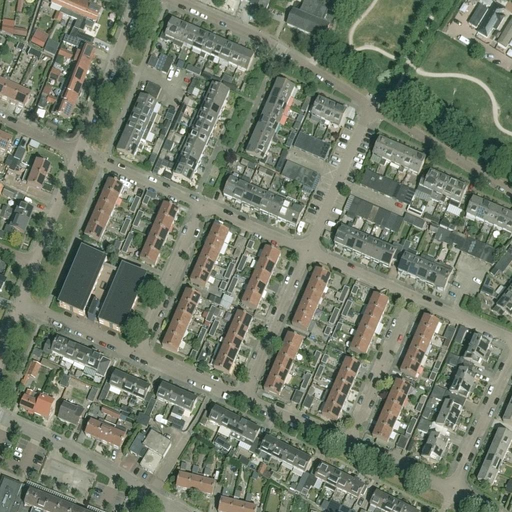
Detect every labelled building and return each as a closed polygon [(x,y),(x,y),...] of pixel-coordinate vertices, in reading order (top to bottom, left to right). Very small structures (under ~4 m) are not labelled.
[(61,10),(65,0),(51,0),(49,5),(61,10)] [(72,15),(77,2),(71,0),(65,0),(61,10),(72,15)] [(265,13),(270,0),(235,0),(241,3),(242,0),(245,0),(245,1),(248,3),(248,0),(249,0),(252,1),(250,6),(265,13)] [(333,28),(335,8),(317,0),(305,0),(300,14),(293,11),(286,26),(322,41),(329,26),(333,28)] [(508,4),(501,0),(497,0),(496,3),(505,9),(508,4)] [(83,19),(88,7),(77,2),(72,15),(78,17),(76,22),(78,23),(76,26),(82,29),(84,25),(81,24),(83,19)] [(480,4),(468,23),(476,28),(487,9),(480,4)] [(491,5),(475,32),(487,39),(493,29),(497,32),(505,18),(502,16),(504,13),(491,5)] [(94,24),(99,12),(88,7),(83,19),(94,24)] [(511,20),(495,44),(506,50),(511,40),(511,20)] [(174,43),(181,25),(182,24),(179,23),(178,24),(172,21),(167,34),(163,32),(160,40),(167,43),(169,42),(170,41),(174,43)] [(183,47),(190,29),(190,28),(188,27),(188,28),(181,25),(174,43),(183,47)] [(26,31),(14,29),(13,36),(25,38),(26,31)] [(192,50),(199,33),(199,32),(197,31),(197,32),(190,29),(183,47),(192,50)] [(201,54),(208,37),(209,36),(206,35),(206,36),(199,33),(192,50),(201,54)] [(446,38),(459,44),(461,39),(449,33),(446,38)] [(30,44),(42,49),(45,43),(33,37),(30,44)] [(88,46),(64,37),(62,43),(80,51),(81,49),(86,51),(88,46)] [(210,58),(217,41),(217,40),(215,39),(215,40),(208,37),(201,54),(199,59),(204,61),(206,56),(210,58)] [(48,41),(43,52),(54,57),(56,51),(48,47),(51,42),(48,41)] [(219,62),(227,45),(226,44),(224,43),(217,41),(210,58),(208,63),(213,65),(215,60),(219,62)] [(22,53),(25,48),(18,45),(15,50),(22,53)] [(228,66),(236,49),(235,48),(236,47),(233,46),(233,47),(227,45),(219,62),(228,66)] [(88,66),(93,54),(86,51),(81,49),(80,51),(79,54),(74,53),(73,55),(72,59),(88,66)] [(237,70),(245,52),(244,52),(244,51),(242,50),(242,51),(236,49),(228,66),(237,70)] [(27,56),(33,58),(36,53),(29,50),(27,56)] [(246,74),(254,56),(253,56),(254,55),(251,54),(251,55),(245,52),(237,70),(246,74)] [(42,56),(36,53),(33,58),(39,61),(42,56)] [(161,73),(167,58),(161,56),(158,62),(154,71),(161,73)] [(167,76),(173,61),(167,58),(161,73),(167,76)] [(84,77),(88,66),(72,59),(71,62),(70,63),(75,65),(72,72),(84,77)] [(154,71),(158,62),(151,59),(148,68),(154,71)] [(80,88),(84,77),(72,72),(67,83),(80,88)] [(49,76),(48,80),(57,84),(60,76),(56,75),(55,78),(49,76)] [(192,81),(190,88),(195,90),(198,83),(192,81)] [(291,99),(295,90),(277,82),(277,83),(276,83),(275,85),(276,86),(273,92),(291,99)] [(75,99),(80,88),(67,83),(63,95),(75,99)] [(153,115),(157,106),(155,104),(161,90),(148,84),(142,99),(140,98),(140,99),(139,98),(138,101),(139,101),(136,107),(153,115)] [(12,104),(18,90),(7,85),(1,99),(12,104)] [(240,92),(236,90),(237,89),(230,86),(228,90),(243,97),(247,86),(245,86),(244,85),(240,92)] [(227,100),(229,94),(212,86),(208,96),(225,103),(226,103),(228,101),(227,100)] [(23,109),(30,95),(18,90),(12,104),(23,109)] [(287,108),(291,99),(273,92),(272,92),(271,94),(272,95),(269,101),(287,108)] [(223,109),(225,103),(208,96),(204,94),(202,99),(206,100),(204,105),(222,112),(223,112),(224,110),(223,109)] [(71,110),(75,99),(63,95),(61,100),(56,98),(55,100),(54,103),(59,105),(59,106),(71,110)] [(49,105),(51,99),(47,97),(46,100),(41,98),(37,108),(43,111),(46,104),(49,105)] [(320,121),(328,104),(327,104),(328,103),(325,102),(325,103),(319,100),(311,117),(320,121)] [(283,117),(287,108),(269,101),(268,101),(267,103),(268,104),(265,110),(283,117)] [(67,121),(71,110),(59,106),(59,105),(54,103),(53,107),(50,115),(67,121)] [(329,125),(337,108),(336,108),(337,107),(334,106),(334,107),(328,104),(320,121),(319,125),(323,127),(325,123),(329,125)] [(219,118),(222,112),(204,105),(200,114),(218,121),(219,121),(220,119),(219,118)] [(157,116),(153,115),(136,107),(136,108),(135,107),(134,110),(135,110),(132,116),(153,125),(157,116)] [(341,123),(346,112),(345,112),(346,111),(343,110),(343,111),(337,108),(329,125),(336,128),(339,129),(341,123)] [(279,126),(283,117),(265,110),(264,110),(263,112),(264,113),(261,119),(279,126)] [(171,122),(175,113),(170,111),(166,120),(171,122)] [(218,121),(200,114),(196,112),(192,121),(214,130),(215,130),(216,128),(215,127),(218,121)] [(153,125),(132,116),(132,117),(131,116),(130,119),(131,119),(128,125),(146,133),(149,134),(153,125)] [(275,135),(279,126),(261,119),(260,119),(259,121),(260,122),(257,128),(275,135)] [(214,130),(192,121),(188,130),(189,130),(192,132),(210,139),(211,139),(212,137),(211,136),(214,130)] [(45,126),(55,131),(57,127),(47,122),(45,126)] [(142,142),(146,133),(128,125),(128,126),(127,125),(126,128),(127,128),(124,134),(142,142)] [(273,140),(275,135),(257,128),(256,128),(255,130),(256,131),(254,137),(271,144),(276,147),(278,142),(273,140)] [(210,139),(192,132),(189,130),(185,139),(188,141),(206,148),(207,149),(208,146),(207,145),(210,139)] [(140,146),(142,142),(124,134),(124,135),(123,134),(122,137),(123,137),(120,143),(138,151),(141,153),(143,148),(140,146)] [(300,151),(306,137),(300,134),(293,149),(300,151)] [(0,152),(5,154),(11,141),(0,135),(0,152)] [(267,153),(271,144),(254,137),(253,137),(251,139),(252,140),(250,146),(267,153)] [(306,154),(312,139),(306,137),(300,151),(306,154)] [(312,157),(318,142),(312,139),(306,154),(312,157)] [(381,161),(389,144),(389,143),(387,142),(386,143),(380,140),(377,147),(372,157),(381,161)] [(203,154),(206,148),(188,141),(185,150),(202,157),(203,157),(204,155),(203,154)] [(318,159),(324,145),(318,142),(312,157),(318,159)] [(30,143),(27,149),(36,153),(39,147),(30,143)] [(133,160),(138,151),(120,143),(120,144),(119,143),(118,146),(119,146),(116,152),(128,158),(133,160)] [(391,165),(398,148),(398,147),(396,146),(395,147),(389,144),(381,161),(380,165),(384,167),(386,163),(391,165)] [(324,162),(331,147),(324,145),(318,159),(324,162)] [(265,157),(267,153),(250,146),(249,146),(248,148),(248,149),(246,155),(261,161),(259,164),(265,167),(268,159),(265,157)] [(13,159),(18,162),(21,163),(26,152),(18,148),(13,159)] [(202,157),(185,150),(180,148),(178,152),(183,154),(181,158),(177,156),(177,157),(198,166),(199,166),(200,164),(199,163),(202,157)] [(399,169),(407,152),(407,151),(404,150),(404,151),(398,148),(391,165),(399,169)] [(408,173),(416,156),(416,155),(414,154),(413,155),(407,152),(399,169),(398,173),(403,175),(404,171),(408,173)] [(49,167),(45,166),(47,160),(37,156),(31,174),(44,179),(49,167)] [(418,177),(425,160),(425,159),(423,158),(422,159),(416,156),(408,173),(418,177)] [(8,169),(13,159),(8,157),(4,167),(8,169)] [(195,173),(198,166),(177,157),(175,161),(179,162),(177,167),(177,168),(194,175),(195,175),(196,173),(195,173)] [(8,169),(7,171),(13,174),(18,162),(13,159),(8,169)] [(160,169),(163,162),(159,160),(152,174),(156,176),(159,168),(160,169)] [(287,180),(293,166),(287,163),(281,178),(287,180)] [(177,168),(177,167),(170,164),(168,170),(174,173),(173,177),(191,185),(192,182),(192,181),(194,175),(177,168)] [(293,183),(300,168),(293,166),(287,180),(293,183)] [(299,186),(306,171),(300,168),(293,183),(299,186)] [(306,188),(312,174),(306,171),(299,186),(306,188)] [(44,179),(31,174),(26,172),(22,183),(26,185),(40,191),(44,179)] [(366,189),(372,174),(366,172),(360,187),(366,189)] [(432,195),(440,177),(439,177),(439,176),(437,175),(437,176),(430,173),(428,178),(424,176),(417,192),(430,198),(431,197),(432,195)] [(232,201),(240,184),(242,178),(238,177),(236,182),(231,180),(232,176),(227,174),(221,187),(227,189),(223,197),(224,198),(223,198),(226,200),(226,199),(232,201)] [(312,191),(318,176),(312,174),(306,188),(312,191)] [(372,192),(379,177),(372,174),(366,189),(372,192)] [(378,195),(385,180),(379,177),(372,192),(378,195)] [(439,203),(448,181),(448,180),(446,179),(445,180),(440,177),(432,195),(431,197),(430,198),(430,199),(439,203)] [(385,197),(391,183),(385,180),(378,195),(385,197)] [(118,199),(123,188),(108,181),(108,182),(104,193),(118,199)] [(249,188),(251,183),(247,181),(245,186),(240,184),(232,201),(233,202),(232,202),(235,204),(235,203),(241,205),(249,188)] [(450,202),(457,185),(457,184),(455,183),(455,184),(448,181),(439,203),(444,205),(446,201),(450,202)] [(391,200),(397,185),(391,183),(385,197),(391,200)] [(397,203),(403,188),(397,185),(391,200),(397,203)] [(457,211),(467,189),(466,189),(467,188),(464,187),(464,188),(457,185),(450,202),(448,207),(457,211)] [(250,209),(258,192),(249,188),(241,205),(241,206),(244,208),(245,207),(250,209)] [(403,205),(409,191),(403,188),(397,203),(403,205)] [(1,196),(11,200),(14,193),(4,189),(1,196)] [(410,207),(416,193),(409,191),(403,205),(409,208),(410,207)] [(259,213),(267,196),(258,192),(250,209),(251,209),(250,210),(253,211),(259,213)] [(113,210),(114,210),(118,200),(119,199),(118,199),(104,193),(103,193),(99,204),(113,210)] [(276,200),(277,196),(268,193),(267,196),(259,213),(260,213),(259,214),(262,215),(262,214),(268,217),(276,200)] [(277,221),(285,204),(286,200),(277,196),(276,200),(268,217),(269,217),(268,218),(271,219),(271,218),(277,221)] [(286,225),(294,208),(296,203),(287,199),(286,200),(285,204),(277,221),(278,221),(277,222),(280,223),(280,222),(286,225)] [(354,217),(360,202),(354,199),(348,214),(354,217)] [(475,221),(482,203),(483,202),(480,201),(479,202),(473,199),(466,217),(475,221)] [(360,219),(367,205),(360,202),(354,217),(360,219)] [(484,225),(491,207),(491,206),(489,205),(488,206),(482,203),(475,221),(484,225)] [(109,221),(113,211),(114,210),(113,210),(99,204),(98,204),(99,204),(94,215),(109,221)] [(366,222),(373,208),(367,205),(360,219),(366,222)] [(27,224),(32,212),(18,206),(13,218),(27,224)] [(173,223),(178,213),(178,212),(163,206),(163,207),(159,217),(173,223)] [(289,226),(296,229),(305,208),(301,206),(299,210),(294,208),(286,225),(287,225),(286,226),(289,227),(289,226)] [(8,215),(10,210),(3,207),(1,213),(8,215)] [(409,208),(407,212),(420,218),(423,212),(410,207),(409,208)] [(493,229),(500,211),(500,210),(498,209),(497,210),(491,207),(484,225),(493,229)] [(372,225),(379,210),(373,208),(366,222),(372,225)] [(379,228),(385,213),(379,210),(372,225),(379,228)] [(502,232),(509,215),(509,214),(507,213),(506,214),(500,211),(493,229),(502,232)] [(385,230),(391,216),(385,213),(379,228),(385,230)] [(13,218),(8,215),(6,220),(12,222),(9,228),(6,227),(4,233),(16,238),(18,232),(23,234),(27,224),(13,218)] [(104,232),(108,222),(109,222),(109,221),(94,215),(93,215),(94,215),(89,226),(104,232)] [(501,237),(509,241),(511,234),(511,216),(509,215),(502,232),(503,233),(501,237)] [(391,233),(397,218),(391,216),(385,230),(391,233)] [(169,234),(173,224),(174,223),(173,223),(159,217),(158,217),(158,218),(154,228),(153,228),(169,234)] [(403,223),(404,221),(397,218),(391,233),(397,236),(403,223)] [(422,231),(425,224),(416,220),(413,227),(422,231)] [(343,250),(351,232),(353,227),(349,225),(347,231),(342,228),(334,246),(335,246),(334,247),(337,248),(337,247),(343,250)] [(99,243),(104,233),(104,232),(89,226),(89,227),(84,237),(99,244),(99,243)] [(224,244),(228,234),(229,234),(229,233),(214,227),(213,228),(214,228),(209,238),(224,245),(224,244)] [(164,245),(168,235),(169,235),(169,234),(153,228),(154,229),(149,239),(164,245)] [(352,254),(360,236),(351,232),(343,250),(344,250),(343,251),(346,252),(346,251),(352,254)] [(361,258),(369,240),(360,236),(352,254),(353,254),(352,255),(355,256),(355,255),(361,258)] [(219,255),(223,245),(224,245),(209,238),(208,239),(209,239),(205,249),(204,249),(219,256),(220,255),(219,255)] [(241,252),(246,241),(238,238),(233,249),(236,250),(241,252)] [(461,253),(466,242),(456,238),(454,242),(453,245),(457,247),(456,250),(461,253)] [(467,256),(473,241),(467,238),(467,240),(466,242),(461,253),(467,256)] [(159,256),(163,246),(164,246),(164,245),(149,239),(149,240),(144,250),(159,256)] [(370,261),(378,244),(369,240),(361,258),(362,258),(361,259),(364,260),(364,259),(370,261)] [(473,258),(480,244),(473,241),(467,256),(473,258)] [(128,250),(130,244),(126,242),(121,253),(125,255),(128,250)] [(406,243),(403,249),(401,254),(399,259),(403,261),(398,273),(398,274),(398,275),(401,276),(401,275),(407,277),(415,260),(417,254),(408,251),(411,245),(406,243)] [(379,265),(387,248),(378,244),(370,261),(371,262),(370,263),(373,264),(373,263),(379,265)] [(480,261),(486,246),(480,244),(473,258),(480,261)] [(401,254),(403,249),(394,245),(391,250),(387,248),(379,265),(380,266),(379,266),(382,268),(382,267),(389,269),(396,252),(401,254)] [(486,264),(492,249),(486,246),(480,261),(486,264)] [(214,267),(214,266),(219,256),(204,249),(204,250),(200,260),(199,260),(214,267)] [(275,266),(280,256),(265,249),(265,250),(261,260),(260,260),(260,261),(275,267),(276,267),(275,266)] [(498,252),(492,249),(486,264),(492,266),(498,252)] [(154,267),(159,257),(159,256),(144,250),(144,251),(140,261),(139,261),(154,268),(155,267),(154,267)] [(84,317),(101,276),(107,261),(83,251),(72,279),(71,279),(60,307),(84,317)] [(510,257),(506,254),(502,259),(506,263),(510,257)] [(416,281),(423,264),(426,258),(422,256),(419,262),(415,260),(407,277),(407,278),(410,280),(410,279),(416,281)] [(212,273),(214,267),(215,267),(214,266),(214,267),(199,260),(199,261),(195,271),(194,271),(210,278),(215,280),(217,275),(212,273)] [(270,278),(275,267),(275,268),(275,267),(260,261),(256,272),(256,271),(255,272),(271,278),(270,278)] [(498,272),(503,266),(499,263),(494,269),(498,272)] [(425,285),(433,268),(423,264),(416,281),(416,282),(419,284),(419,283),(425,285)] [(434,289),(444,267),(445,266),(440,264),(439,266),(434,264),(433,268),(425,285),(425,286),(427,287),(428,286),(434,289)] [(457,272),(455,270),(453,275),(451,275),(453,271),(444,267),(434,289),(434,290),(436,291),(437,290),(443,293),(447,284),(451,285),(457,272)] [(135,306),(146,279),(147,278),(123,268),(105,309),(99,324),(123,334),(135,306)] [(494,278),(498,272),(494,269),(490,275),(494,278)] [(205,288),(209,278),(210,279),(210,278),(194,271),(194,272),(195,272),(190,282),(190,283),(205,289),(205,288)] [(326,288),(330,278),(331,278),(331,277),(316,271),(315,271),(316,272),(311,282),(326,289),(326,288)] [(266,289),(270,279),(271,279),(271,278),(255,272),(256,272),(251,282),(251,283),(266,289)] [(321,300),(321,299),(325,289),(326,289),(326,288),(326,289),(311,282),(311,283),(306,293),(321,300)] [(261,300),(265,290),(266,290),(266,289),(251,283),(250,283),(251,283),(247,293),(246,294),(261,300)] [(494,294),(488,289),(483,287),(480,294),(492,299),(494,294)] [(511,295),(508,293),(504,290),(498,298),(511,307),(511,295)] [(181,303),(196,310),(196,309),(200,299),(201,299),(201,298),(186,292),(186,293),(181,303)] [(256,311),(261,301),(261,300),(246,294),(247,293),(243,292),(241,296),(245,298),(242,305),(241,305),(256,312),(257,311),(256,311)] [(316,310),(321,300),(321,301),(322,300),(321,299),(321,300),(306,293),(306,294),(302,304),(317,311),(316,310)] [(223,296),(221,302),(227,305),(230,299),(223,296)] [(384,313),(388,303),(389,303),(389,302),(374,296),(373,296),(373,297),(369,307),(384,314),(384,313)] [(511,307),(498,298),(496,301),(499,304),(493,313),(501,319),(504,315),(511,320),(511,319),(511,307)] [(211,299),(209,305),(218,309),(220,303),(211,299)] [(191,320),(195,310),(196,310),(181,303),(181,304),(177,314),(177,315),(191,321),(192,320),(191,320)] [(312,321),(316,311),(317,311),(302,304),(301,304),(301,305),(297,315),(312,322),(312,321)] [(94,322),(100,307),(95,305),(88,320),(94,322)] [(379,324),(383,314),(384,314),(369,307),(368,308),(369,308),(364,318),(378,325),(379,325),(379,324)] [(225,313),(224,313),(219,311),(216,310),(213,317),(221,321),(225,313)] [(186,331),(191,321),(177,315),(177,314),(176,314),(176,315),(172,325),(172,326),(187,332),(187,331),(186,331)] [(247,331),(252,321),(237,314),(237,315),(233,325),(232,325),(248,332),(247,331)] [(307,333),(311,323),(312,323),(312,322),(297,315),(296,316),(297,316),(292,326),(292,327),(307,333)] [(220,324),(221,321),(213,317),(211,321),(214,322),(211,329),(216,332),(219,324),(220,324)] [(374,335),(378,325),(364,318),(364,319),(360,329),(359,329),(374,336),(374,335)] [(434,335),(438,325),(439,325),(439,324),(424,318),(423,318),(424,318),(419,329),(434,335)] [(182,342),(186,332),(187,332),(172,326),(172,325),(171,326),(172,326),(167,336),(167,337),(182,343),(182,342)] [(243,343),(247,332),(247,333),(248,332),(232,325),(232,326),(228,336),(228,337),(243,343)] [(451,343),(455,331),(448,328),(443,339),(446,341),(451,343)] [(460,346),(467,330),(461,328),(454,344),(460,346)] [(203,339),(207,331),(202,329),(198,337),(203,339)] [(369,346),(374,336),(359,329),(359,330),(355,340),(354,340),(370,347),(370,346),(369,346)] [(429,346),(434,336),(434,335),(419,329),(418,330),(419,330),(415,340),(414,340),(429,347),(429,346)] [(177,353),(181,343),(182,343),(167,337),(167,336),(167,337),(163,347),(162,347),(162,348),(177,354),(177,353)] [(298,353),(302,343),(303,343),(303,342),(288,336),(283,347),(298,354),(298,353)] [(238,353),(242,343),(243,343),(228,337),(224,347),(223,348),(238,354),(238,353)] [(483,338),(481,342),(490,346),(492,341),(490,340),(483,338)] [(487,353),(489,347),(493,348),(494,348),(493,347),(490,346),(481,342),(473,339),(470,340),(471,343),(468,350),(489,359),(490,354),(487,353)] [(63,359),(69,345),(58,340),(56,345),(48,342),(43,353),(52,357),(53,355),(63,359)] [(365,357),(369,347),(370,347),(354,340),(354,341),(350,351),(349,352),(365,358),(365,357)] [(424,357),(429,347),(414,340),(414,341),(410,351),(409,351),(424,357)] [(74,364),(80,350),(69,345),(63,359),(74,364)] [(233,364),(237,355),(238,355),(238,354),(223,348),(224,347),(223,347),(223,348),(219,358),(219,359),(233,365),(234,364),(233,364)] [(293,364),(297,354),(298,354),(283,347),(283,348),(279,358),(278,358),(293,365),(293,364)] [(85,369),(91,355),(80,350),(74,364),(85,369)] [(487,363),(489,359),(468,350),(465,357),(462,358),(463,361),(484,370),(480,368),(483,362),(487,363)] [(210,354),(206,353),(202,351),(197,363),(205,366),(210,354)] [(420,368),(424,358),(425,357),(424,357),(409,351),(409,352),(405,362),(420,369),(420,368)] [(108,368),(100,365),(103,360),(91,355),(85,369),(96,374),(96,375),(104,379),(108,368)] [(460,360),(449,355),(447,360),(458,365),(460,360)] [(228,376),(233,365),(219,359),(219,358),(215,357),(212,361),(217,363),(214,370),(213,369),(213,370),(228,376),(229,376),(228,376)] [(288,375),(293,365),(278,358),(278,359),(274,369),(273,369),(289,376),(289,375),(288,375)] [(456,370),(458,365),(447,360),(444,365),(456,370)] [(57,373),(59,368),(43,361),(40,366),(57,373)] [(356,378),(360,368),(361,368),(361,367),(345,361),(346,362),(341,372),(356,379),(356,378)] [(415,379),(419,369),(420,369),(405,362),(404,363),(405,363),(400,373),(415,380),(415,379)] [(35,380),(40,367),(34,364),(28,377),(35,380)] [(470,376),(472,371),(458,365),(456,370),(456,373),(459,371),(470,376)] [(284,386),(288,376),(289,376),(273,369),(273,370),(269,380),(268,380),(284,387),(284,386)] [(473,385),(475,379),(479,381),(479,380),(470,376),(459,371),(456,373),(457,376),(454,383),(475,391),(476,387),(473,385)] [(351,389),(355,379),(356,379),(341,372),(340,373),(341,373),(336,383),(351,390),(351,389)] [(121,394),(127,379),(116,375),(110,389),(121,394)] [(65,389),(70,379),(63,376),(59,386),(65,389)] [(132,398),(138,384),(127,379),(121,394),(132,398)] [(279,397),(283,387),(284,387),(268,380),(268,381),(269,381),(264,391),(279,398),(279,397)] [(406,400),(410,389),(411,390),(411,389),(396,382),(396,383),(391,393),(391,394),(406,400)] [(346,400),(351,390),(336,383),(336,384),(332,394),(331,394),(331,395),(332,394),(346,401),(347,400),(346,400)] [(473,396),(475,391),(454,383),(451,390),(448,391),(449,394),(470,403),(470,402),(466,401),(469,394),(473,396)] [(144,403),(150,389),(138,384),(132,398),(129,406),(134,408),(138,401),(144,403)] [(168,405),(175,391),(163,386),(157,401),(168,405)] [(446,392),(435,387),(432,393),(444,398),(446,392)] [(93,404),(98,392),(92,389),(87,402),(93,404)] [(173,425),(186,396),(175,391),(168,405),(174,408),(168,423),(173,425)] [(38,404),(41,398),(33,395),(27,392),(25,398),(24,398),(20,409),(34,415),(38,404)] [(299,407),(304,395),(296,392),(291,403),(299,407)] [(103,405),(108,395),(102,393),(98,403),(103,405)] [(444,398),(432,393),(430,398),(442,403),(444,398)] [(342,411),(346,401),(332,394),(331,395),(327,405),(326,406),(327,406),(341,412),(342,412),(342,411)] [(401,411),(406,401),(406,400),(391,394),(387,405),(401,411),(402,411),(401,411)] [(191,415),(197,401),(186,396),(173,425),(183,429),(185,424),(180,422),(185,412),(191,415)] [(309,411),(314,400),(311,399),(307,397),(302,408),(309,411)] [(52,410),(54,403),(41,398),(38,404),(34,415),(48,420),(52,410)] [(150,419),(154,409),(157,403),(151,400),(144,417),(150,419)] [(396,422),(401,412),(401,411),(387,405),(386,404),(386,405),(382,416),(382,415),(382,416),(397,422),(396,422)] [(459,418),(461,412),(465,413),(445,404),(442,405),(443,409),(440,415),(460,424),(462,420),(459,418)] [(76,429),(83,412),(77,409),(76,411),(64,406),(58,421),(76,429)] [(337,423),(341,412),(327,406),(322,416),(322,417),(337,423)] [(220,429),(227,415),(216,409),(212,416),(205,413),(199,425),(204,428),(207,422),(220,429)] [(511,427),(511,412),(508,411),(502,423),(511,427)] [(231,434),(238,420),(227,415),(220,429),(231,434)] [(458,429),(460,424),(440,415),(437,422),(434,424),(435,427),(455,436),(456,435),(452,433),(455,427),(458,429)] [(146,429),(150,420),(140,416),(136,425),(146,429)] [(392,433),(396,423),(397,422),(382,416),(381,416),(382,416),(377,427),(392,433)] [(240,443),(248,426),(238,420),(231,434),(231,435),(229,438),(240,443)] [(430,430),(432,425),(421,420),(418,425),(430,430)] [(90,423),(85,437),(96,442),(102,428),(104,423),(99,421),(97,426),(90,423)] [(107,446),(113,432),(115,428),(104,423),(102,428),(96,442),(107,446)] [(427,436),(430,430),(418,425),(416,431),(427,436)] [(255,440),(260,431),(248,426),(240,443),(251,449),(249,453),(253,455),(260,442),(255,440)] [(387,444),(391,434),(392,434),(392,433),(377,427),(377,426),(376,427),(377,427),(372,438),(387,445),(387,444)] [(162,460),(171,445),(156,436),(157,433),(149,429),(143,440),(139,437),(129,454),(137,458),(138,458),(144,461),(140,468),(154,476),(163,460),(162,460)] [(119,451),(125,437),(118,435),(113,432),(107,446),(119,451)] [(507,451),(511,440),(511,438),(498,432),(493,445),(507,451)] [(403,452),(407,444),(409,440),(401,437),(396,448),(403,452)] [(444,451),(447,444),(451,446),(451,445),(431,437),(428,438),(429,441),(426,448),(446,457),(448,452),(444,451)] [(268,465),(278,445),(267,439),(264,444),(260,442),(253,455),(258,458),(261,454),(267,457),(264,463),(268,465)] [(225,445),(220,441),(218,440),(215,444),(217,446),(222,449),(225,445)] [(412,455),(417,444),(411,442),(406,453),(412,455)] [(282,464),(289,450),(278,445),(268,465),(269,465),(272,459),(282,464)] [(502,463),(507,451),(493,445),(488,457),(502,463)] [(444,461),(446,457),(426,448),(423,455),(420,456),(421,460),(441,468),(441,467),(438,466),(441,460),(444,461)] [(293,470),(300,456),(299,455),(300,453),(294,450),(293,452),(289,450),(282,464),(293,470)] [(304,475),(311,461),(309,461),(311,458),(305,456),(304,458),(300,456),(293,470),(304,475)] [(497,475),(502,463),(488,457),(483,469),(497,475)] [(250,462),(241,458),(238,463),(247,468),(250,462)] [(188,492),(191,478),(183,477),(186,465),(181,464),(179,475),(176,489),(188,492)] [(306,484),(300,495),(306,498),(311,488),(313,490),(317,481),(325,485),(332,472),(321,466),(316,476),(312,485),(307,483),(306,484)] [(199,495),(204,476),(198,475),(199,469),(194,467),(192,474),(191,478),(188,492),(199,495)] [(492,488),(496,476),(497,475),(483,469),(480,476),(477,482),(492,488)] [(215,484),(208,482),(209,478),(211,471),(210,471),(206,470),(205,470),(204,476),(199,495),(211,497),(215,484)] [(336,491),(343,477),(341,476),(332,472),(325,485),(336,491)] [(346,496),(353,482),(343,477),(336,491),(346,496)] [(17,499),(22,486),(3,479),(0,485),(0,511),(2,511),(18,511),(22,502),(17,499)] [(357,501),(364,488),(358,485),(360,482),(355,479),(353,482),(346,496),(357,501)] [(300,495),(306,484),(300,482),(298,487),(292,484),(290,490),(300,495)] [(32,511),(39,498),(34,496),(35,492),(22,486),(17,499),(22,502),(18,511),(32,511)] [(243,511),(244,506),(237,504),(240,493),(235,492),(233,503),(230,511),(243,511)] [(378,511),(380,511),(387,499),(376,494),(370,507),(378,511)] [(255,511),(257,509),(249,507),(252,496),(247,495),(245,501),(244,506),(243,511),(255,511)] [(60,511),(62,506),(39,497),(39,498),(32,511),(60,511)] [(393,511),(398,504),(387,499),(380,511),(393,511)] [(230,511),(233,503),(221,501),(218,511),(230,511)] [(284,511),(286,503),(281,502),(278,511),(284,511)]
